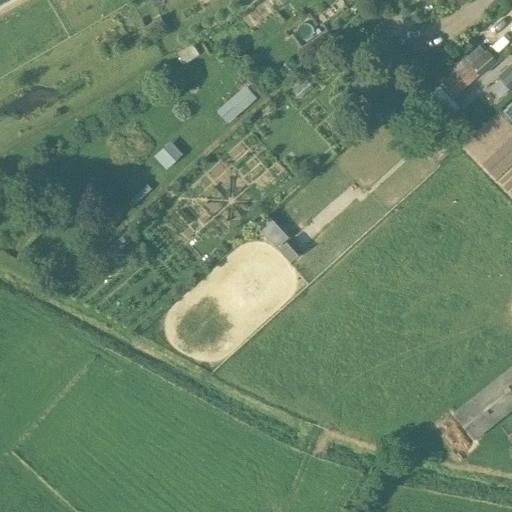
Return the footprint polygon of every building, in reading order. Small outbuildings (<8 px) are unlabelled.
[(498,60),(481,42),(441,81),(455,95),(479,72),(482,76),(498,60)] [(396,48),(349,90),(367,111),(414,69),(396,48)] [(511,59),(498,72),(511,87),(511,59)] [(427,96),(448,118),(460,106),(440,85),(427,96)] [(432,120),(440,113),(426,97),(418,104),(432,120)] [(229,100),(218,110),(228,122),(239,112),(229,100)] [(155,154),(167,167),(182,152),(171,140),(155,154)] [(476,437),(511,407),(511,365),(455,411),(476,437)]
